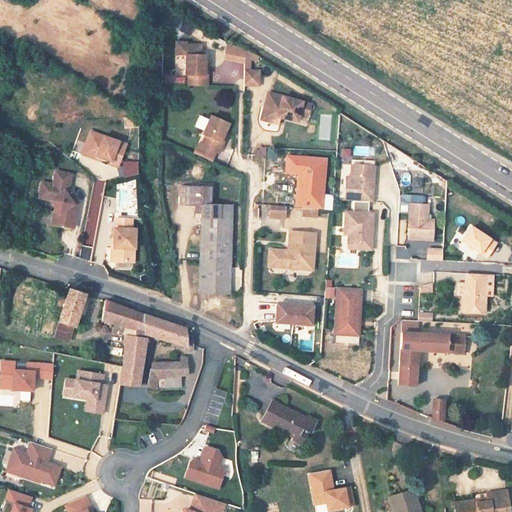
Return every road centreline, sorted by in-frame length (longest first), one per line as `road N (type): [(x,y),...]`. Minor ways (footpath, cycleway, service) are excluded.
road 1 (tertiary): [(0,258),(208,329),(373,415),(511,457)]
road 2 (primary): [(211,0),(511,190)]
